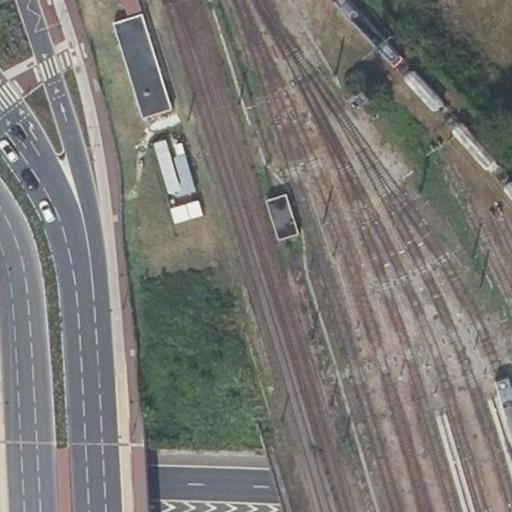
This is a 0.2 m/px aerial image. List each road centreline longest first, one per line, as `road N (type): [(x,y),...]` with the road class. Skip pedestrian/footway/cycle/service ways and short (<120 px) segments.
road 1 (motorway): [(500,511),(276,491),(0,485)]
road 2 (primary): [(88,312),(101,282),(86,187),(28,0)]
road 3 (primary): [(0,224),(17,280),(34,511)]
road 4 (primary): [(88,312),(47,185),(0,109)]
road 5 (primary): [(100,511),(88,312)]
